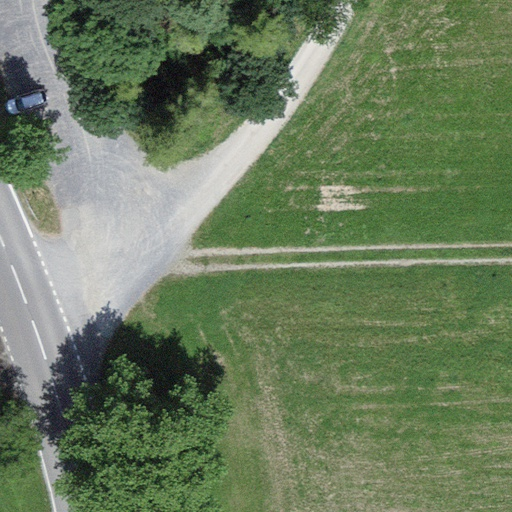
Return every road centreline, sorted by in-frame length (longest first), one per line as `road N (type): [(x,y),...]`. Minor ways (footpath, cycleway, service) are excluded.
road 1 (track): [(136,242),(184,261),(511,253)]
road 2 (track): [(341,0),(226,166),(136,242)]
road 3 (secondary): [(0,236),(55,389),(86,511)]
road 4 (track): [(37,0),(59,98),(136,242)]
road 5 (track): [(136,242),(26,304)]
